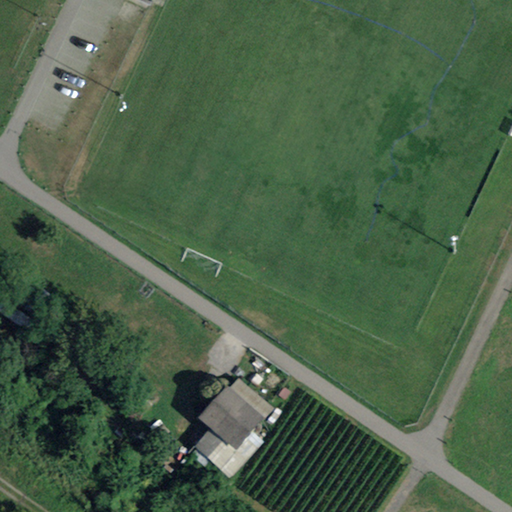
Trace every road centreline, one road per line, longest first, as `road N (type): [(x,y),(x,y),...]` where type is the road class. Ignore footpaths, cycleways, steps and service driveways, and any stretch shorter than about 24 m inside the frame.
road 1 (unclassified): [(0,167),(507,511)]
road 2 (track): [(389,511),(511,275)]
road 3 (unclassified): [(0,167),(78,0)]
